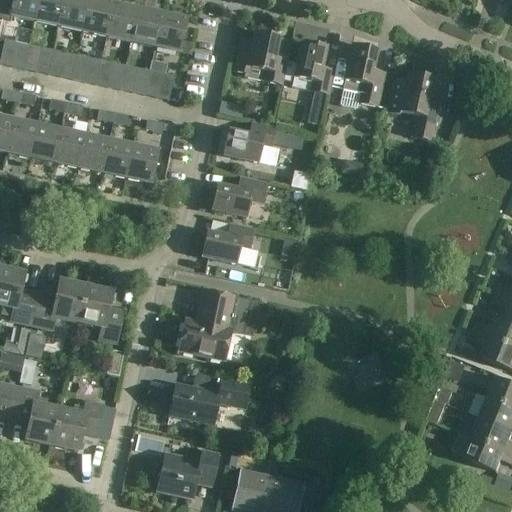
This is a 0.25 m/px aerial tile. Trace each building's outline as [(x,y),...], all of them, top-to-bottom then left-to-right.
[(33,23),(38,0),(12,0),(9,18),(33,23)] [(38,0),(33,23),(57,29),(63,0),(38,0)] [(87,0),(63,0),(57,29),(81,34),(89,0),(87,0)] [(89,0),(81,34),(106,39),(113,5),(89,0)] [(113,5),(106,39),(130,44),(137,11),(113,5)] [(137,11),(130,44),(154,49),(161,16),(137,11)] [(161,16),(154,49),(178,55),(185,21),(161,16)] [(279,40),(254,34),(251,44),(240,42),(233,73),(245,76),(244,79),(281,87),(286,63),(274,60),(279,40)] [(4,42),(0,59),(0,66),(11,69),(17,45),(4,42)] [(300,44),(296,64),(293,79),(310,83),(308,93),(328,97),(333,73),(321,70),(326,50),(300,44)] [(17,45),(11,69),(23,71),(28,47),(17,45)] [(35,74),(41,50),(28,47),(23,71),(35,74)] [(376,110),(379,95),(384,75),(372,73),(377,52),(352,47),(339,106),(341,109),(354,112),(356,110),(357,106),(376,110)] [(41,50),(35,74),(47,76),(52,52),(41,50)] [(52,52),(47,76),(59,79),(65,55),(52,52)] [(65,55),(59,79),(71,82),(76,58),(65,55)] [(76,58),(71,82),(83,84),(89,56),(86,55),(85,59),(76,58)] [(89,56),(83,84),(95,87),(100,63),(92,61),(93,57),(89,56)] [(100,63),(95,87),(107,89),(113,65),(100,63)] [(113,65),(107,89),(119,92),(124,68),(113,65)] [(124,68),(119,92),(131,94),(137,70),(124,68)] [(137,70),(131,94),(143,97),(149,73),(137,70)] [(149,73),(143,97),(155,100),(161,75),(149,73)] [(161,75),(155,100),(168,102),(173,78),(161,75)] [(416,119),(411,140),(431,144),(438,107),(427,105),(432,81),(407,75),(398,115),(416,119)] [(0,98),(0,100),(16,104),(18,96),(1,92),(0,98)] [(33,99),(18,96),(16,104),(31,107),(33,99)] [(46,111),(64,115),(66,106),(48,102),(46,111)] [(82,109),(66,106),(64,115),(80,118),(82,109)] [(95,122),(112,125),(114,116),(97,112),(95,122)] [(114,116),(112,125),(128,129),(130,119),(114,116)] [(0,154),(5,155),(12,122),(0,119),(0,154)] [(29,160),(36,127),(12,122),(5,155),(29,160)] [(161,135),(162,126),(146,122),(144,132),(161,135)] [(222,158),(257,165),(268,168),(271,166),(274,151),(270,150),(275,130),(250,125),(248,137),(228,133),(222,158)] [(53,166),(60,132),(36,127),(29,160),(53,166)] [(60,132),(53,166),(77,171),(84,137),(60,132)] [(84,137),(77,171),(101,176),(108,142),(84,137)] [(108,142),(101,176),(125,181),(133,148),(108,142)] [(133,148),(125,181),(150,187),(157,153),(133,148)] [(210,212),(230,217),(246,220),(250,202),(264,205),(268,186),(239,180),(236,192),(216,187),(210,212)] [(253,232),(248,231),(229,227),(226,239),(206,234),(200,259),(235,267),(239,249),(249,251),(253,232)] [(281,254),(294,256),(296,244),(283,242),(281,254)] [(0,269),(0,308),(12,311),(10,324),(30,328),(37,295),(20,291),(23,275),(0,269)] [(37,295),(30,328),(51,332),(54,321),(77,326),(85,288),(59,282),(55,299),(37,295)] [(511,291),(499,286),(496,295),(511,302),(511,291)] [(111,293),(85,288),(77,326),(100,331),(98,341),(114,345),(122,313),(108,310),(111,293)] [(177,353),(197,358),(223,363),(230,333),(251,338),(258,305),(204,293),(197,325),(184,322),(177,353)] [(497,319),(511,325),(511,302),(496,295),(492,305),(509,312),(505,322),(497,319)] [(511,325),(497,319),(493,330),(476,323),(472,332),(511,348),(511,325)] [(4,343),(2,353),(24,358),(27,345),(27,344),(29,333),(14,330),(11,344),(4,343)] [(511,348),(472,332),(468,342),(485,349),(480,360),(511,372),(511,348)] [(27,345),(24,358),(26,359),(34,361),(37,346),(33,345),(27,344),(27,345)] [(111,354),(106,376),(118,379),(122,356),(111,354)] [(23,359),(9,357),(7,369),(21,372),(23,359)] [(450,364),(445,378),(458,383),(463,369),(450,364)] [(32,378),(21,375),(19,385),(30,387),(32,378)] [(168,418),(188,422),(212,427),(217,406),(243,411),(248,387),(203,378),(200,393),(175,387),(168,418)] [(487,400),(511,409),(511,385),(496,379),(487,400)] [(0,419),(10,422),(17,390),(0,386),(0,419)] [(17,390),(10,422),(28,426),(24,443),(51,448),(59,411),(46,409),(47,402),(36,399),(37,395),(21,391),(17,390)] [(441,391),(437,403),(448,406),(452,394),(441,391)] [(511,409),(487,400),(479,420),(511,433),(511,409)] [(59,411),(51,448),(77,454),(81,437),(94,440),(101,408),(84,404),(83,410),(73,408),(72,414),(59,411)] [(433,410),(428,422),(441,427),(445,415),(433,410)] [(511,433),(479,420),(471,440),(511,456),(511,445),(508,444),(511,434),(511,433)] [(511,456),(471,440),(470,441),(458,436),(452,453),(464,458),(462,460),(496,474),(500,463),(511,468),(511,456)] [(200,464),(184,461),(164,456),(156,494),(191,502),(197,477),(212,481),(217,458),(202,454),(200,464)] [(238,473),(234,493),(230,511),(296,511),(302,487),(238,473)] [(511,480),(499,475),(493,489),(509,496),(511,487),(511,480)]
